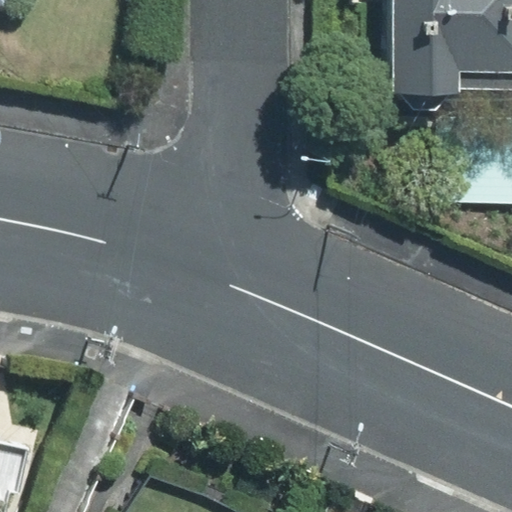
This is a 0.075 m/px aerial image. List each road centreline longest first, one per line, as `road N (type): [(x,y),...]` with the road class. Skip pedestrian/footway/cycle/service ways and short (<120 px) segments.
road 1 (residential): [(239,288),(511,410)]
road 2 (residential): [(239,288),(235,0)]
road 3 (unknown): [(239,288),(80,511)]
road 4 (residential): [(0,219),(135,248),(239,288)]
